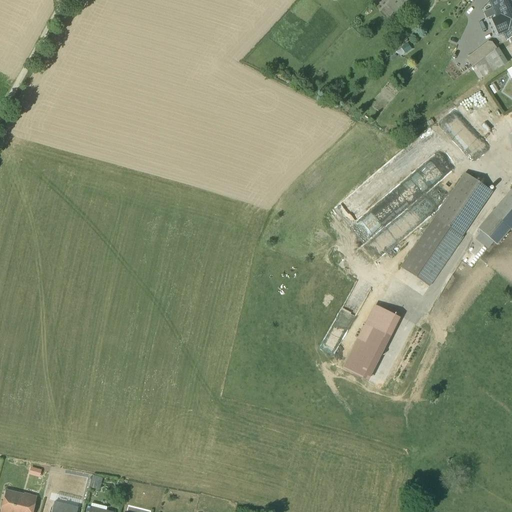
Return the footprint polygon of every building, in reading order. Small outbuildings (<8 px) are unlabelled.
[(494,17),(511,8),(511,0),(489,0),(488,2),(491,9),(483,13),(486,19),(494,16),(494,17)] [(494,16),(486,19),(493,36),(502,32),(506,41),(510,38),(511,36),(511,8),(494,17),(494,16)] [(484,77),(507,63),(497,48),(476,64),(484,77)] [(465,174),(434,218),(461,237),(461,236),(491,192),(465,174)] [(511,188),(478,229),(498,245),(511,230),(511,188)] [(461,237),(434,218),(400,268),(429,287),(463,237),(461,236),(461,237)] [(398,317),(375,305),(343,369),(366,380),(398,317)] [(90,475),(88,487),(97,489),(100,478),(90,475)] [(25,499),(7,494),(2,511),(32,511),(35,499),(26,496),(25,499)] [(76,511),(78,509),(54,503),(52,511),(76,511)]
